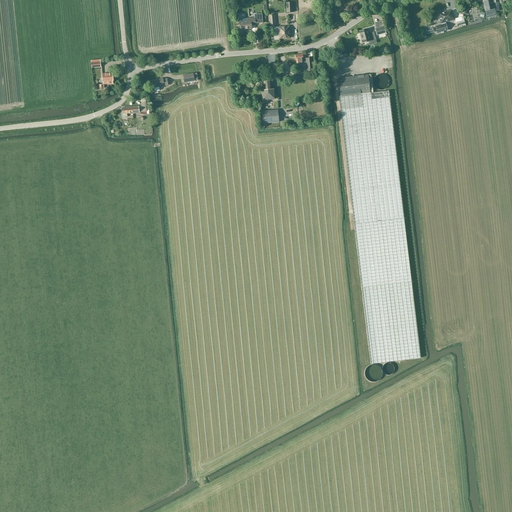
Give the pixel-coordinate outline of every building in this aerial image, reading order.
[(293,2),(292,2),(291,0),(287,0),(287,2),(285,2),(286,12),(294,12),(293,2)] [(475,0),(477,3),(482,1),(485,11),(486,18),(497,16),(495,8),(492,0),(475,0)] [(445,22),(454,20),(452,10),(448,11),(445,12),(444,11),(442,12),(438,13),(441,24),(435,26),(437,33),(441,32),(442,34),(444,33),(443,31),(448,30),(446,23),(445,22)] [(252,29),(251,26),(255,25),(255,17),(246,18),(247,21),(239,21),(240,32),(248,31),(248,30),(252,29)] [(278,39),(290,38),(289,26),(278,27),(278,39)] [(375,29),(377,35),(386,33),(384,27),(375,29)] [(359,31),(362,43),(370,40),(370,41),(376,39),(374,32),(368,33),(367,29),(359,31)] [(299,36),(300,41),(311,38),(310,33),(299,36)] [(306,58),(305,59),(303,59),(302,54),(295,55),(296,63),(297,66),(301,65),(301,62),(306,62),(307,69),(313,68),(312,57),(306,58)] [(390,80),(390,78),(390,77),(389,75),(388,74),(387,73),(386,72),(384,72),(383,72),(381,72),(379,72),(378,73),(377,74),(376,75),(375,77),(375,78),(375,79),(375,81),(375,82),(376,84),(377,85),(378,86),(379,87),(381,87),(382,88),(384,87),(386,87),(387,86),(388,85),(389,84),(390,83),(390,81),(390,80)] [(103,85),(108,84),(108,85),(113,84),(113,81),(112,73),(102,74),(102,82),(103,82),(103,85)] [(184,82),(194,81),(193,73),(183,75),(184,82)] [(368,74),(338,78),(340,96),(341,96),(339,97),(354,224),(371,364),(420,358),(404,218),(389,91),(370,93),(370,92),(368,74)] [(160,90),(159,87),(168,85),(167,79),(160,80),(160,79),(152,80),(150,81),(150,83),(150,84),(152,84),(152,85),(153,85),(153,88),(154,91),(160,90)] [(264,81),(265,90),(261,90),(262,100),(263,100),(263,103),(267,102),(267,100),(272,99),(275,99),(274,89),(271,89),(270,80),(264,81)] [(127,117),(127,113),(140,112),(140,114),(147,113),(146,101),(141,102),(142,106),(122,108),(123,114),(123,118),(127,117)] [(263,123),(279,122),(278,110),(262,111),(263,123)]
